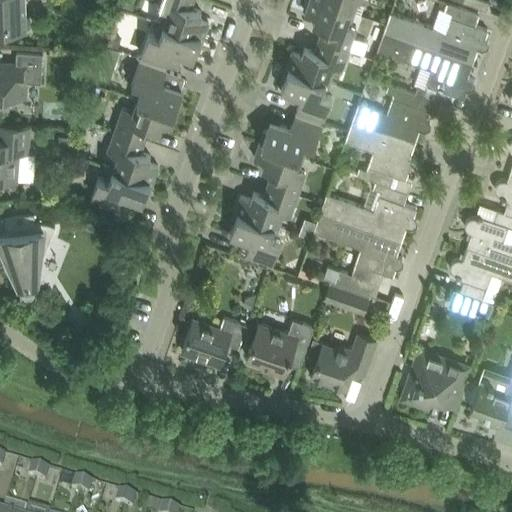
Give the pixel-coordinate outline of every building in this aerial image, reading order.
[(0,0),(0,30),(4,31),(27,30),(27,28),(31,25),(30,16),(26,14),(25,0),(0,0)] [(160,0),(159,6),(164,8),(160,21),(204,36),(210,20),(199,17),(202,10),(191,6),(193,0),(160,0)] [(349,48),(357,26),(347,23),(351,10),(321,0),(310,0),(306,12),(316,16),(314,22),(324,26),(320,38),(349,48)] [(321,0),(351,10),(361,14),(366,1),(366,0),(321,0)] [(487,9),(490,0),(489,0),(477,0),(476,4),(487,9)] [(485,36),(489,28),(476,23),(480,12),(448,1),(445,8),(453,11),(446,30),(391,11),(384,30),(473,61),(478,47),(484,49),(488,38),(485,36)] [(150,31),(142,53),(150,56),(169,63),(176,66),(181,53),(194,58),(198,47),(200,48),(204,36),(160,21),(156,33),(150,31)] [(470,89),(474,78),(468,75),(473,61),(384,30),(378,49),(432,68),(426,87),(418,84),(416,91),(416,92),(421,94),(447,103),(452,92),(464,96),(467,88),(470,89)] [(112,32),(108,42),(118,45),(121,38),(119,34),(112,32)] [(341,70),(349,48),(320,38),(315,50),(305,46),(303,53),(293,49),(287,65),(327,79),(331,67),(341,70)] [(108,45),(104,56),(117,60),(120,49),(108,45)] [(0,104),(2,105),(10,105),(11,95),(25,96),(26,80),(42,81),(43,52),(37,51),(17,50),(16,63),(0,62),(0,104)] [(140,59),(132,82),(138,84),(133,96),(177,112),(182,100),(179,99),(183,88),(163,81),(167,69),(148,62),(140,59)] [(325,118),(332,95),(322,92),(327,79),(287,65),(283,77),(285,78),(281,89),(302,96),(297,108),(316,115),(325,118)] [(427,117),(430,110),(417,104),(421,94),(416,92),(416,91),(389,82),(387,89),(394,92),(388,111),(359,101),(353,120),(415,142),(420,128),(426,130),(430,119),(427,117)] [(123,106),(116,128),(145,139),(149,127),(159,131),(162,124),(172,127),(177,112),(133,96),(129,108),(123,106)] [(315,146),(323,123),(314,120),(295,114),(291,126),(271,119),(267,130),(265,129),(260,141),(300,155),(304,142),(315,146)] [(412,170),(416,159),(410,157),(415,142),(353,120),(346,139),(374,149),(368,168),(360,165),(357,173),(376,179),(389,184),(393,173),(406,177),(409,169),(412,170)] [(29,151),(31,125),(0,122),(0,125),(5,126),(4,139),(0,138),(0,178),(18,180),(20,150),(29,151)] [(116,128),(108,151),(113,153),(109,165),(153,181),(159,165),(149,161),(151,154),(141,151),(145,139),(116,128)] [(298,193),(306,171),(296,167),(300,155),(260,141),(255,157),(265,160),(263,167),(273,171),(268,183),(298,193)] [(99,176),(91,198),(99,201),(118,208),(123,195),(143,203),(147,192),(149,193),(153,181),(109,165),(105,178),(99,176)] [(511,166),(508,179),(506,179),(505,178),(503,178),(502,179),(500,179),(499,180),(498,181),(497,182),(496,184),(496,185),(496,187),(496,188),(496,190),(497,191),(498,192),(499,193),(501,194),(502,194),(501,197),(508,200),(505,210),(511,212),(511,166)] [(414,215),(417,206),(404,202),(408,190),(389,184),(376,179),(374,186),(381,189),(375,208),(327,191),(321,210),(402,239),(407,225),(413,227),(417,216),(414,215)] [(290,215),(298,193),(268,183),(264,194),(254,191),(252,197),(242,194),(236,210),(276,224),(280,211),(290,215)] [(511,212),(505,210),(488,204),(481,202),(477,213),(479,214),(478,216),(476,216),(475,215),(473,215),(472,216),(470,216),(469,217),(468,218),(467,219),(466,221),(466,222),(466,224),(466,225),(466,227),(467,228),(468,229),(469,230),(471,231),(472,231),(468,245),(511,260),(511,241),(503,239),(508,224),(511,225),(511,212)] [(274,263),(282,240),(271,236),(276,224),(236,210),(232,222),(234,223),(230,233),(251,240),(246,253),(265,259),(274,263)] [(321,210),(314,229),(361,246),(356,261),(352,272),(340,268),(336,280),(357,287),(361,275),(376,281),(380,270),(393,274),(396,266),(399,267),(403,256),(397,254),(402,239),(321,210)] [(38,221),(37,213),(2,217),(2,218),(4,218),(6,234),(0,234),(0,239),(5,251),(4,254),(4,257),(4,260),(5,263),(6,266),(7,269),(8,272),(10,275),(12,277),(14,280),(16,282),(18,284),(21,286),(19,287),(23,295),(24,296),(25,297),(26,298),(28,299),(29,299),(31,299),(32,298),(34,297),(35,296),(36,295),(36,294),(37,292),(40,263),(56,225),(53,223),(50,222),(47,221),(44,221),(41,221),(38,221)] [(451,264),(451,266),(451,267),(452,269),(453,270),(454,271),(455,272),(456,273),(458,273),(457,276),(464,279),(460,289),(479,296),(481,297),(483,298),(492,272),(511,278),(511,260),(468,245),(463,258),(461,258),(460,257),(458,257),(457,257),(455,258),(454,259),(453,260),(452,261),(451,263),(451,264)] [(318,281),(320,274),(301,268),(298,275),(318,281)] [(331,278),(324,297),(363,311),(370,292),(357,287),(336,280),(331,278)] [(245,297),(243,303),(245,305),(252,308),(254,300),(245,297)] [(481,297),(476,310),(488,315),(493,301),(483,298),(481,297)] [(239,346),(246,327),(247,323),(225,315),(220,328),(193,318),(182,349),(221,363),(228,342),(239,346)] [(254,337),(247,356),(263,362),(262,365),(269,368),(285,373),(289,362),(300,366),(306,349),(314,325),(293,317),(288,332),(259,322),(254,337)] [(315,338),(309,355),(317,358),(311,375),(346,387),(352,369),(365,373),(377,339),(358,332),(353,348),(341,344),(339,347),(323,341),(315,338)] [(417,357),(404,395),(430,405),(433,397),(454,405),(456,396),(463,378),(467,365),(446,357),(420,348),(417,357)] [(478,388),(471,407),(481,411),(478,418),(501,426),(505,414),(511,416),(511,374),(511,375),(501,371),(495,386),(480,381),(478,388)] [(35,479),(39,467),(29,464),(26,477),(35,479)] [(42,482),(46,469),(39,467),(35,479),(42,482)] [(79,493),(82,481),(74,478),(70,491),(79,493)] [(87,496),(90,483),(82,481),(79,493),(87,496)] [(122,507),(126,494),(117,492),(113,504),(122,507)] [(130,509),(133,497),(126,494),(122,507),(130,509)]
